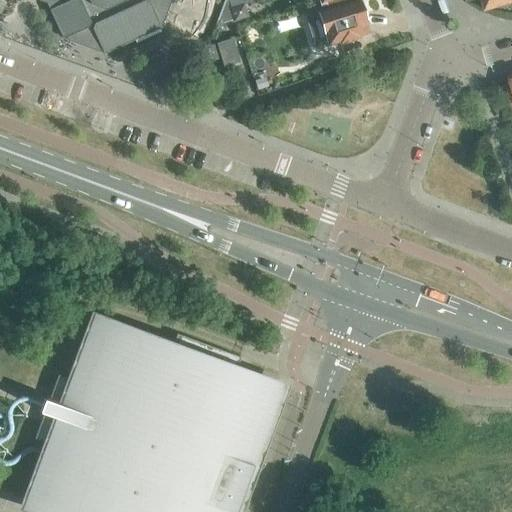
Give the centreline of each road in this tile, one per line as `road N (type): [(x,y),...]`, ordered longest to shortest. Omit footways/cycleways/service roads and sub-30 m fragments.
road 1 (residential): [(384,204),(0,62)]
road 2 (secondary): [(374,272),(152,207)]
road 3 (secondary): [(152,207),(188,231),(361,302)]
road 4 (unclassified): [(279,511),(361,302)]
road 5 (secondary): [(0,148),(152,207)]
road 6 (secondary): [(361,302),(511,351)]
road 7 (residential): [(384,204),(439,61)]
road 8 (secondary): [(511,331),(374,272)]
road 9 (residential): [(511,251),(384,204)]
